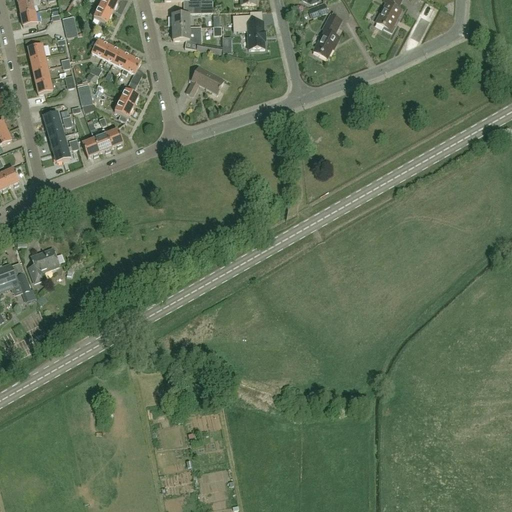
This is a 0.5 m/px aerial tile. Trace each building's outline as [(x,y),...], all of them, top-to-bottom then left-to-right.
[(112,3),(113,0),(103,0),(99,10),(113,16),(118,6),(112,3)] [(402,12),(401,12),(398,10),(403,0),(384,0),(383,2),(386,4),(376,24),(390,32),(402,12)] [(39,1),(33,3),(19,6),(21,18),(36,15),(34,8),(40,6),(39,1)] [(321,18),(321,17),(328,15),(325,6),(318,8),(308,12),(311,21),(321,18)] [(435,24),(440,11),(430,7),(426,21),(435,24)] [(99,10),(94,21),(100,24),(99,27),(98,28),(105,32),(107,27),(113,16),(99,10)] [(334,38),(334,37),(342,24),(336,21),(338,17),(333,14),(331,18),(322,32),(324,34),(313,54),(327,62),(332,52),(333,52),(339,40),(334,38)] [(38,27),(36,15),(21,18),(24,30),(38,27)] [(189,18),(172,18),(172,31),(189,31),(189,18)] [(250,18),(233,19),(233,34),(248,34),(249,53),(265,52),(264,44),(265,44),(265,34),(264,35),(263,25),(262,25),(251,26),(250,18)] [(64,28),(76,26),(74,19),(63,22),(64,28)] [(65,35),(77,32),(76,26),(64,28),(65,35)] [(201,36),(201,30),(189,31),(172,31),(173,43),(197,43),(197,36),(201,36)] [(77,32),(65,35),(67,41),(78,39),(77,32)] [(91,56),(102,62),(109,49),(98,43),(91,56)] [(222,51),(198,47),(197,47),(196,53),(221,57),(222,51)] [(42,48),(28,51),(31,63),(45,60),(42,48)] [(119,54),(109,49),(102,62),(113,68),(119,54)] [(130,59),(119,54),(113,68),(123,73),(130,59)] [(130,85),(128,89),(135,92),(144,75),(137,71),(141,64),(130,59),(123,73),(121,76),(126,78),(128,75),(134,78),(130,85)] [(33,75),(47,72),(45,60),(31,63),(33,75)] [(90,75),(95,77),(98,70),(94,68),(90,75)] [(186,96),(193,99),(199,88),(216,97),(224,84),(198,70),(191,84),(192,85),(186,96)] [(36,87),(50,84),(47,72),(33,75),(36,87)] [(105,83),(109,85),(113,78),(108,75),(105,83)] [(73,78),(72,78),(65,80),(68,92),(75,90),(73,78)] [(50,84),(36,87),(39,99),(53,96),(50,84)] [(79,96),(90,94),(89,87),(78,90),(79,96)] [(135,92),(128,89),(124,87),(122,92),(125,93),(119,104),(133,110),(139,100),(132,96),(135,92)] [(92,100),(90,94),(79,96),(80,103),(92,100)] [(82,109),(93,107),(92,100),(80,103),(82,109)] [(125,125),(133,110),(119,104),(114,115),(121,118),(119,122),(125,125)] [(47,131),(61,127),(57,115),(43,120),(47,131)] [(89,127),(88,127),(92,136),(94,141),(100,156),(100,155),(104,153),(105,155),(110,153),(110,151),(111,151),(111,152),(111,151),(105,137),(103,132),(98,134),(97,131),(95,132),(93,125),(91,126),(89,127)] [(61,127),(47,131),(47,132),(50,143),(64,139),(61,127)] [(111,151),(116,149),(117,151),(122,149),(121,147),(122,146),(123,147),(117,131),(117,132),(105,137),(111,151)] [(0,137),(0,148),(11,144),(7,134),(0,137)] [(53,154),(67,150),(64,139),(50,143),(53,154)] [(99,156),(100,156),(94,141),(82,146),(82,145),(81,145),(87,161),(88,161),(88,160),(93,158),(93,160),(99,158),(98,156),(99,156)] [(71,162),(67,150),(53,154),(57,166),(71,162)] [(13,171),(1,176),(9,191),(9,190),(13,188),(14,190),(19,187),(18,186),(19,185),(20,186),(20,185),(13,170),(12,170),(13,171)] [(0,194),(2,193),(3,195),(8,193),(7,191),(8,190),(8,191),(9,191),(1,176),(0,177),(0,194)] [(45,281),(43,275),(59,269),(52,251),(31,259),(35,268),(29,271),(34,285),(45,281)] [(0,295),(13,291),(14,292),(21,290),(23,295),(29,293),(23,277),(15,280),(10,268),(0,271),(0,295)]
